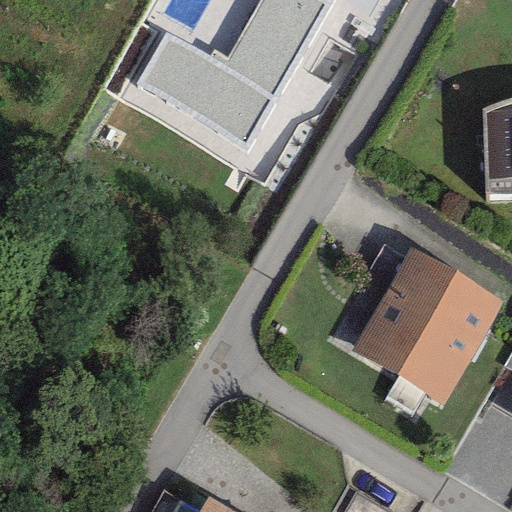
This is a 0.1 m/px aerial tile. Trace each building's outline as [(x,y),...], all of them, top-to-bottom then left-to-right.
[(331,0),(260,0),(225,60),(210,52),(206,58),(163,33),(132,87),(243,152),(331,0)] [(511,97),(497,102),(479,109),(484,195),(511,194),(511,97)] [(499,301),(407,249),(347,352),(440,405),(499,301)] [(511,373),(511,348),(501,367),(511,373)] [(228,511),(205,498),(197,511),(228,511)]
